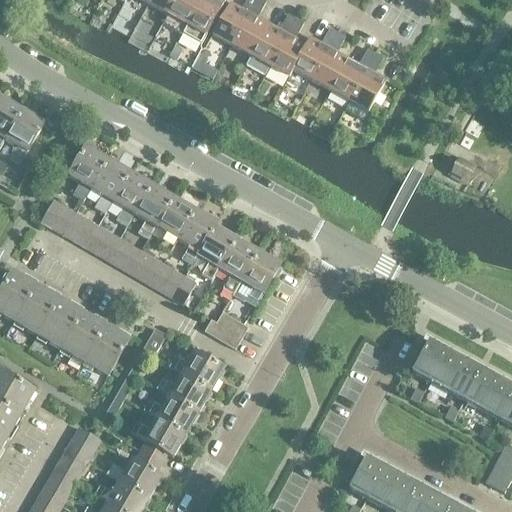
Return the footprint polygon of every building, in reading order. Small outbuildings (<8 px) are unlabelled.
[(151,0),(148,6),(167,16),(176,0),(151,0)] [(181,36),(200,0),(176,0),(167,16),(162,25),(181,36)] [(214,0),(200,0),(181,36),(201,47),(226,0),(214,0),(215,0),(214,0)] [(231,47),(257,0),(246,0),(241,10),(229,4),(212,37),(231,47)] [(259,0),(257,0),(231,47),(250,58),(268,25),(257,19),(266,4),(259,0)] [(264,77),(269,68),(296,20),(287,16),(279,31),(268,25),(250,58),(245,67),(264,77)] [(296,20),(269,68),(289,79),(293,72),(306,46),(305,46),(295,40),(304,24),(296,20)] [(311,82),(337,34),(329,30),(320,45),(309,39),(305,46),(306,46),(293,72),(311,82)] [(337,34),(311,82),(330,93),(347,60),(337,54),(345,38),(337,34)] [(347,60),(330,93),(348,103),(375,55),(367,50),(358,66),(347,60)] [(200,55),(192,70),(199,74),(207,59),(200,55)] [(375,55),(348,103),(368,114),(386,81),(374,75),(383,59),(375,55)] [(0,99),(0,149),(5,141),(22,112),(0,99)] [(22,112),(5,141),(16,148),(8,160),(20,167),(44,125),(22,112)] [(83,204),(90,191),(108,162),(85,149),(68,178),(80,185),(72,197),(83,204)] [(108,162),(90,191),(101,197),(94,210),(105,216),(112,204),(129,174),(108,162)] [(452,177),(451,178),(464,185),(465,183),(466,184),(473,169),(459,162),(451,176),(452,177)] [(134,216),(151,187),(129,174),(112,204),(123,210),(116,223),(126,229),(134,216)] [(0,176),(0,187),(6,191),(11,183),(0,176)] [(151,187),(134,216),(145,223),(137,235),(148,242),(156,229),(173,200),(151,187)] [(170,255),(178,242),(195,213),(173,200),(156,229),(167,235),(159,248),(170,255)] [(40,224),(52,231),(65,209),(53,202),(40,224)] [(65,209),(52,231),(63,237),(76,216),(65,209)] [(195,213),(178,242),(189,248),(181,261),(192,267),(197,258),(216,225),(195,213)] [(73,243),(86,222),(76,216),(63,237),(73,243)] [(86,222),(73,243),(85,251),(98,229),(86,222)] [(219,270),(236,241),(216,230),(218,226),(216,225),(197,258),(208,264),(201,277),(211,283),(219,270)] [(95,256),(108,235),(98,229),(85,251),(95,256)] [(108,235),(95,256),(107,263),(119,241),(108,235)] [(117,269),(130,247),(119,241),(107,263),(117,269)] [(236,241),(219,270),(230,277),(223,290),(233,296),(241,283),(258,254),(236,241)] [(130,247),(117,269),(129,276),(141,254),(130,247)] [(139,282),(152,260),(141,254),(129,276),(139,282)] [(281,272),(278,270),(280,267),(258,254),(241,283),(249,288),(245,295),(246,300),(244,303),(256,310),(273,280),(275,281),(281,272)] [(152,260),(139,282),(150,288),(163,267),(152,260)] [(162,295),(174,273),(163,267),(150,288),(162,295)] [(12,273),(0,293),(0,316),(13,324),(35,287),(12,273)] [(174,273),(162,295),(172,301),(185,279),(174,273)] [(185,279),(172,301),(183,307),(196,286),(185,279)] [(36,338),(59,301),(35,287),(13,324),(36,338)] [(36,338),(59,351),(82,314),(59,301),(36,338)] [(105,327),(82,314),(59,351),(83,365),(105,327)] [(216,325),(242,340),(248,330),(222,315),(216,325)] [(235,352),(242,340),(216,325),(211,322),(204,334),(235,352)] [(129,341),(105,327),(83,365),(107,379),(129,341)] [(166,337),(155,331),(142,353),(150,358),(149,358),(153,360),(166,337)] [(411,375),(463,403),(511,429),(511,389),(428,344),(411,375)] [(128,375),(137,380),(149,358),(150,358),(142,353),(128,375)] [(181,377),(211,394),(224,371),(195,354),(188,366),(175,358),(169,369),(181,377)] [(0,373),(0,405),(21,417),(34,394),(0,373)] [(137,380),(128,375),(116,398),(124,402),(137,380)] [(211,394),(181,377),(175,388),(162,380),(156,391),(169,398),(198,415),(211,394)] [(415,390),(410,401),(418,405),(423,395),(415,390)] [(124,402),(116,398),(103,420),(111,424),(124,402)] [(156,420),(185,437),(198,415),(169,398),(162,409),(149,402),(143,413),(156,420)] [(0,405),(0,435),(7,440),(21,417),(0,405)] [(450,409),(444,420),(453,424),(458,413),(450,409)] [(185,437),(156,420),(149,431),(136,424),(130,435),(145,444),(140,453),(161,466),(167,456),(172,460),(185,437)] [(484,428),(479,438),(486,443),(492,432),(484,428)] [(72,442),(93,454),(100,443),(79,430),(72,442)] [(93,454),(72,442),(65,453),(87,465),(93,454)] [(511,457),(511,450),(506,447),(501,457),(510,462),(511,457)] [(60,463),(81,475),(87,465),(65,453),(60,463)] [(106,476),(119,484),(148,501),(161,479),(156,475),(161,466),(140,453),(134,463),(132,461),(125,473),(112,466),(106,476)] [(505,471),(510,462),(501,457),(496,466),(505,471)] [(349,492),(386,511),(460,511),(363,461),(349,492)] [(53,475),(74,487),(81,475),(60,463),(53,475)] [(505,471),(496,466),(490,476),(500,481),(505,471)] [(509,486),(511,479),(511,474),(505,471),(500,481),(509,486)] [(74,487),(53,475),(47,485),(68,497),(74,487)] [(495,490),(500,481),(490,476),(485,485),(495,490)] [(500,481),(495,490),(504,495),(509,486),(500,481)] [(93,498),(106,506),(117,511),(142,511),(148,501),(119,484),(112,495),(100,487),(93,498)] [(68,497),(47,485),(40,497),(61,509),(68,497)] [(34,507),(43,511),(59,511),(61,509),(40,497),(34,507)]
